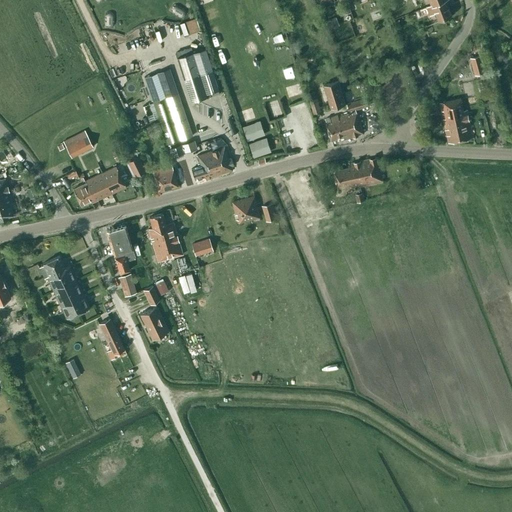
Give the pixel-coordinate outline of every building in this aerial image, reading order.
[(429,15),(434,13),(436,12),(439,20),(452,15),(445,0),(429,0),(431,4),(426,6),(429,15)] [(188,33),(199,30),(195,17),(184,21),(188,33)] [(335,17),(327,21),(329,27),(338,24),(335,17)] [(219,92),(204,47),(192,51),(191,47),(175,52),(176,55),(190,100),(206,95),(207,96),(219,92)] [(484,71),(480,55),(470,58),(475,74),(484,71)] [(324,84),(331,108),(345,104),(338,80),(324,84)] [(320,110),(314,90),(308,92),(310,99),(309,100),(313,113),(320,110)] [(494,103),(492,95),(482,97),(483,105),(494,103)] [(173,116),(167,97),(154,101),(159,118),(167,143),(190,136),(182,113),(173,116)] [(331,139),(343,136),(344,138),(363,132),(357,112),(356,108),(369,104),(367,97),(347,103),(350,111),(347,112),(348,113),(338,116),(337,114),(326,118),(327,122),(326,123),(331,139)] [(446,118),(468,113),(467,108),(463,109),(461,97),(439,102),(441,110),(444,110),(445,118),(446,118)] [(275,115),(282,112),(278,100),(270,103),(275,115)] [(446,118),(445,118),(443,118),(448,142),(473,137),(468,113),(446,118)] [(261,118),(242,124),(247,139),(265,133),(261,118)] [(92,146),(84,130),(63,140),(66,147),(71,156),(77,153),(79,152),(92,146)] [(248,141),(253,156),(272,149),(267,135),(248,141)] [(166,144),(171,157),(194,149),(191,140),(171,147),(169,143),(166,144)] [(197,154),(201,165),(191,168),(194,179),(204,175),(205,177),(231,169),(230,164),(233,163),(231,157),(228,158),(224,145),(197,154)] [(122,157),(117,147),(110,150),(115,160),(122,157)] [(145,169),(137,155),(127,161),(134,175),(145,169)] [(354,162),(361,186),(382,181),(381,178),(383,177),(383,175),(382,175),(378,156),(354,162)] [(158,190),(177,184),(170,162),(164,164),(165,166),(152,169),(158,190)] [(350,189),(361,186),(354,162),(349,163),(349,166),(334,170),(338,188),(349,185),(350,189)] [(73,188),(80,204),(90,199),(91,202),(113,191),(125,186),(115,165),(105,170),(96,175),(89,177),(87,178),(84,180),(86,182),(73,188)] [(11,199),(5,177),(0,178),(0,218),(7,217),(7,216),(13,214),(9,200),(11,199)] [(307,178),(293,183),(293,184),(306,225),(307,225),(304,216),(320,210),(323,219),(324,218),(307,178)] [(31,192),(28,193),(30,197),(37,195),(33,186),(29,187),(31,192)] [(356,198),(355,198),(356,202),(364,200),(362,192),(356,194),(356,198)] [(254,195),(232,201),(236,213),(238,213),(240,218),(237,219),(238,222),(260,216),(254,195)] [(272,202),(262,205),(266,220),(276,217),(272,202)] [(162,212),(149,216),(152,226),(148,227),(157,260),(167,257),(166,256),(172,254),(173,256),(182,253),(173,222),(165,224),(162,212)] [(135,256),(125,222),(106,228),(114,253),(120,272),(129,269),(127,259),(135,256)] [(195,255),(212,249),(209,238),(191,243),(195,255)] [(42,262),(43,264),(38,267),(43,277),(46,275),(66,317),(89,307),(69,265),(64,267),(59,255),(42,262)] [(124,295),(136,291),(130,272),(118,276),(124,295)] [(0,301),(10,297),(0,274),(0,301)] [(155,283),(160,293),(167,290),(162,280),(155,283)] [(159,299),(153,284),(143,289),(150,303),(159,299)] [(140,313),(152,338),(168,330),(156,305),(140,313)] [(31,316),(29,313),(26,312),(23,313),(22,316),(24,319),(27,320),(30,319),(31,316)] [(115,352),(124,347),(109,317),(98,322),(107,340),(111,348),(107,350),(111,358),(116,355),(115,352)] [(80,373),(72,358),(65,361),(72,377),(80,373)]
